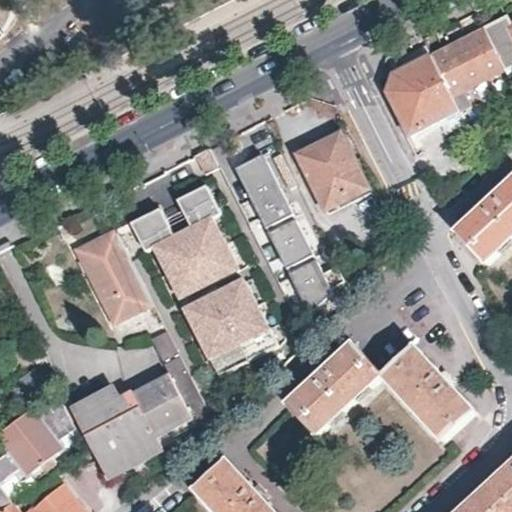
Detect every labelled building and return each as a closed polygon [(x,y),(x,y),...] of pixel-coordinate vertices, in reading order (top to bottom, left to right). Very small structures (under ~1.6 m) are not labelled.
[(511,17),(510,13),(488,24),(508,63),(511,69),(511,17)] [(508,63),(488,24),(461,37),(434,51),(461,101),(475,94),(474,93),(469,83),(489,72),(508,63)] [(447,108),(461,101),(434,51),(414,62),(398,69),(389,85),(416,137),(421,135),(419,129),(426,125),(425,120),(431,117),(434,124),(442,120),(445,125),(453,121),(447,108)] [(493,82),(489,72),(469,83),(474,93),(493,82)] [(373,187),(343,128),(322,139),(299,151),(329,209),(373,187)] [(221,163),(211,143),(197,150),(207,170),(221,163)] [(252,160),(241,165),(316,314),(334,289),(266,154),(252,160)] [(492,261),(511,241),(511,180),(490,201),(461,228),(492,261)] [(224,208),(209,181),(193,189),(180,196),(194,223),(186,227),(200,254),(201,256),(212,278),(241,263),(215,212),(224,208)] [(200,254),(186,227),(177,232),(163,204),(146,213),(135,219),(149,246),(158,242),(184,293),(212,278),(201,256),(200,254)] [(117,314),(153,296),(124,239),(97,252),(88,257),(117,314)] [(366,271),(360,258),(347,265),(354,277),(366,271)] [(281,339),(247,274),(218,289),(232,317),(237,326),(252,355),(281,339)] [(232,317),(218,289),(189,303),(223,369),(252,355),(237,326),(232,317)] [(169,327),(152,336),(169,370),(120,398),(114,387),(89,400),(74,408),(88,434),(145,405),(165,444),(179,435),(174,426),(209,406),(169,327)] [(323,433),(388,372),(358,340),(340,358),(302,394),(294,402),(323,433)] [(46,353),(40,341),(31,345),(38,356),(46,353)] [(420,343),(388,372),(449,436),(480,408),(452,377),(420,343)] [(22,398),(46,380),(35,365),(11,383),(22,398)] [(113,475),(166,447),(165,444),(145,405),(88,434),(86,435),(90,443),(96,440),(113,475)] [(0,510),(16,498),(36,484),(29,474),(63,448),(34,408),(0,433),(0,436),(9,448),(1,454),(0,455),(0,510)] [(56,436),(71,427),(60,408),(45,416),(56,436)] [(0,436),(0,453),(1,454),(9,448),(0,436)] [(284,511),(265,491),(232,455),(200,484),(225,511),(284,511)] [(511,511),(511,463),(458,511),(511,511)] [(91,511),(66,481),(27,511),(16,498),(0,510),(0,511),(91,511)]
